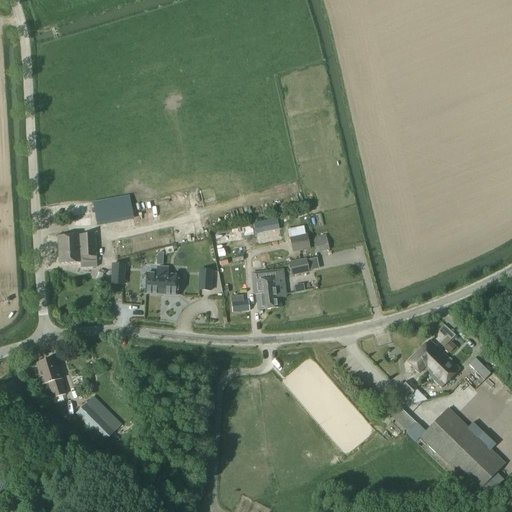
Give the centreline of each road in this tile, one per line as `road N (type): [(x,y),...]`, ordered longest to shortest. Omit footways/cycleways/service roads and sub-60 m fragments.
road 1 (unclassified): [(44,337),(121,329),(234,341),(293,338),(413,313),(511,268)]
road 2 (unclassified): [(44,337),(14,0)]
road 3 (unknown): [(345,330),(410,407),(483,405)]
